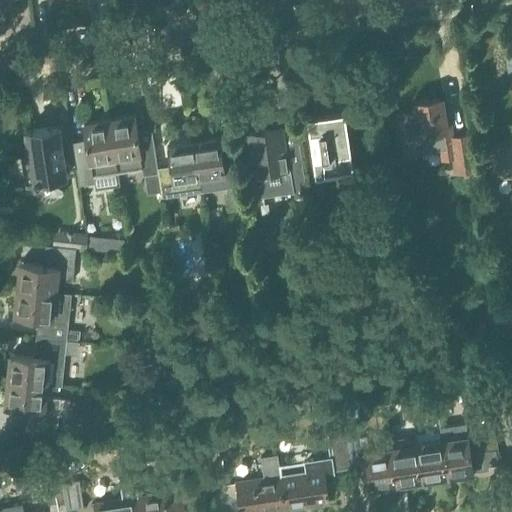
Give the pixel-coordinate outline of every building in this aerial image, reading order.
[(445,118),(442,98),(415,102),(417,111),(399,113),(402,136),(420,133),(423,151),(441,148),(442,159),(454,158),(456,172),(475,169),(470,135),(452,138),(449,117),(445,118)] [(307,116),(316,174),(355,169),(346,111),(307,116)] [(140,143),(136,114),(108,118),(114,155),(117,172),(143,168),(144,174),(159,172),(154,140),(140,143)] [(94,175),(117,172),(114,155),(108,118),(84,121),(89,150),(75,153),(80,184),(95,182),(94,175)] [(29,181),(66,176),(59,125),(28,129),(31,151),(25,152),(29,181)] [(283,136),(282,127),(249,132),(255,172),(259,196),(294,191),(295,197),(308,195),(298,134),(283,136)] [(220,137),(192,141),(200,191),(200,192),(227,188),(230,209),(245,207),(238,160),(224,162),(220,137)] [(162,197),(200,192),(200,191),(192,141),(169,145),(173,170),(159,172),(162,197)] [(511,146),(497,149),(497,159),(498,165),(502,175),(511,172),(511,146)] [(393,173),(409,170),(406,152),(390,155),(393,173)] [(168,227),(170,239),(180,237),(179,225),(168,227)] [(53,245),(76,247),(87,248),(88,235),(54,232),(53,245)] [(91,236),(90,248),(111,250),(113,238),(91,236)] [(76,247),(53,245),(51,245),(49,265),(20,262),(17,287),(57,291),(58,279),(73,280),(76,247)] [(67,338),(79,340),(80,330),(68,329),(71,293),(57,292),(57,291),(17,287),(14,313),(44,316),(42,336),(67,338)] [(215,337),(213,318),(183,323),(186,341),(215,337)] [(78,350),(79,340),(67,338),(42,336),(39,356),(10,353),(8,379),(48,383),(48,384),(62,385),(65,351),(75,352),(78,350)] [(48,384),(48,383),(8,379),(5,405),(34,408),(32,428),(57,431),(61,398),(46,396),(48,384)] [(464,404),(491,400),(489,389),(462,393),(464,404)] [(336,407),(338,394),(314,391),(312,410),(326,412),(327,406),(336,407)] [(411,401),(414,416),(423,415),(420,399),(411,401)] [(465,415),(493,411),(491,400),(464,404),(465,415)] [(404,417),(414,416),(411,401),(402,402),(404,417)] [(465,415),(468,431),(495,427),(493,411),(465,415)] [(470,442),(497,438),(495,427),(468,431),(469,436),(470,442)] [(449,475),(444,440),(442,441),(440,430),(416,434),(417,440),(418,444),(424,479),(449,475)] [(471,453),(470,442),(469,436),(444,440),(449,475),(474,471),(471,453)] [(398,483),(392,448),(368,452),(365,437),(349,439),(353,467),(369,464),(372,487),(398,483)] [(424,479),(418,444),(417,440),(409,441),(408,437),(391,440),(392,448),(398,483),(424,479)] [(470,442),(471,453),(499,449),(497,438),(470,442)] [(337,469),(353,467),(349,439),(333,442),(337,469)] [(62,457),(66,463),(77,454),(73,448),(62,457)] [(261,456),(264,477),(238,481),(242,511),(263,511),(287,509),(281,474),(278,454),(261,456)] [(206,460),(211,488),(226,485),(222,458),(206,460)] [(194,490),(211,488),(206,460),(190,463),(194,490)] [(281,474),(287,509),(330,502),(324,468),(281,474)] [(80,479),(63,482),(68,510),(84,507),(80,479)] [(68,510),(63,482),(46,484),(51,511),(68,510)] [(139,496),(141,511),(185,511),(182,489),(139,496)] [(96,511),(141,511),(139,496),(95,503),(96,511)]
